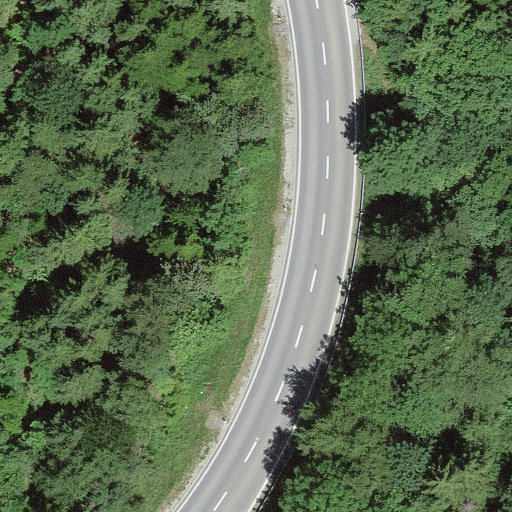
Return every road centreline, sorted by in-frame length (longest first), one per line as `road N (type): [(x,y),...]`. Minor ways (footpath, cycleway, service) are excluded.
road 1 (secondary): [(317,0),(329,155),(315,281),(277,401),(215,511)]
road 2 (track): [(511,374),(415,116),(382,50),(337,0)]
